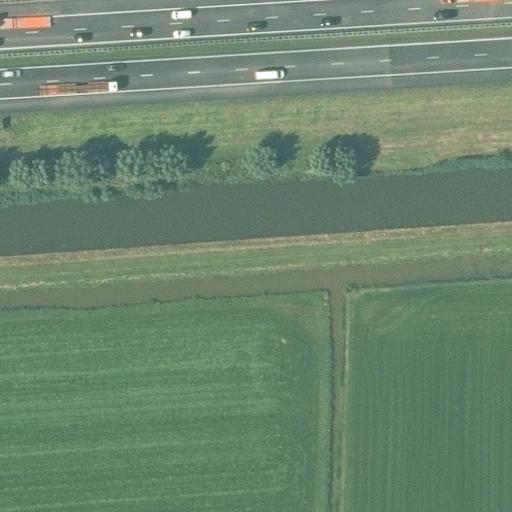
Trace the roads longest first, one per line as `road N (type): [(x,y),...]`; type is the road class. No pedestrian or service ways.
road 1 (motorway): [(0,85),(511,53)]
road 2 (motorway): [(511,4),(0,35)]
